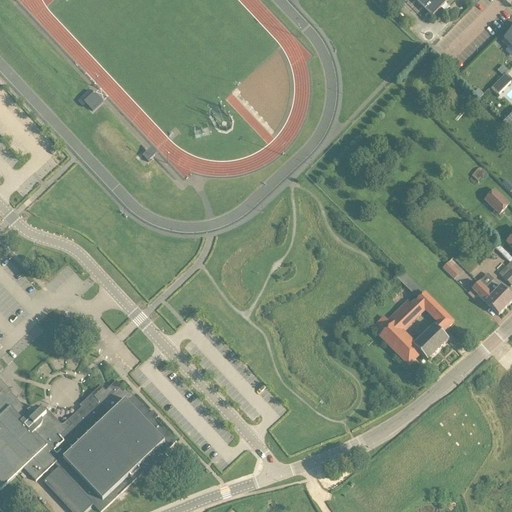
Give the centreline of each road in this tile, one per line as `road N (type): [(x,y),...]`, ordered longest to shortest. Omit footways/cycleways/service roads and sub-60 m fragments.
road 1 (tertiary): [(273,478),(265,453),(86,258),(30,235),(0,205)]
road 2 (tertiary): [(273,478),(398,423),(511,325)]
